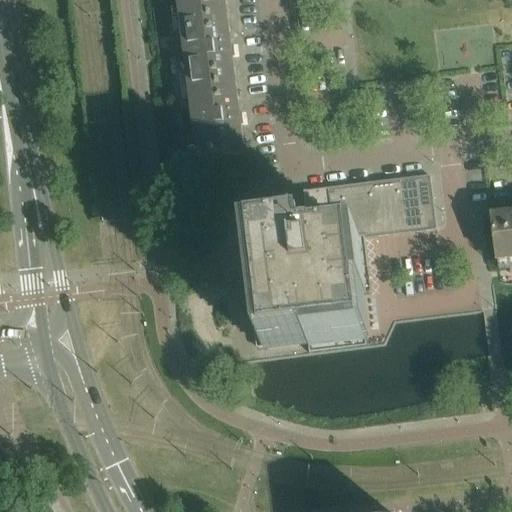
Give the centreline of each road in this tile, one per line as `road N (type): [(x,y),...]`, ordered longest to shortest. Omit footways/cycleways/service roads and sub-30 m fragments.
road 1 (residential): [(447,149),(294,169),(273,0)]
road 2 (residential): [(459,240),(378,252),(387,310),(467,300)]
road 3 (tertiary): [(3,0),(32,198)]
road 4 (tertiary): [(146,511),(101,431),(70,344)]
road 5 (tertiary): [(44,363),(105,511)]
road 6 (tertiary): [(70,344),(55,261),(32,198)]
road 7 (tertiary): [(32,198),(39,334)]
